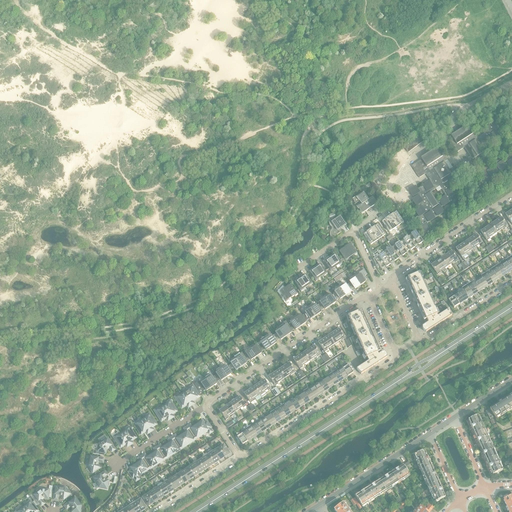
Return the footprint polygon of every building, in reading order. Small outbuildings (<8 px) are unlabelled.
[(442,207),(452,201),(450,198),(456,194),(449,183),(475,166),(479,172),(477,173),(483,182),(477,186),(481,193),(490,187),(492,190),(498,186),(494,179),(493,180),(491,177),(509,166),(511,169),(511,167),(511,154),(511,153),(506,156),(494,164),(492,165),(493,165),(492,165),(490,162),(479,146),(482,144),(491,138),(493,141),(503,135),(498,128),(497,129),(496,127),(500,124),(496,118),(482,127),(485,131),(476,137),(468,124),(451,135),(453,138),(449,141),(457,152),(460,150),(464,147),(471,157),(468,159),(467,158),(452,168),(453,169),(450,171),(444,162),(447,160),(438,146),(421,158),(422,159),(411,166),(419,178),(426,174),(428,178),(429,177),(431,180),(417,189),(415,186),(409,190),(413,196),(414,196),(415,197),(412,199),(418,208),(415,210),(419,217),(418,217),(417,217),(413,221),(420,229),(424,234),(431,230),(427,223),(444,212),(440,207),(442,206),(442,207)] [(377,203),(373,197),(368,200),(364,193),(357,198),(362,204),(358,207),(362,214),(377,203)] [(405,224),(401,218),(400,218),(399,216),(396,212),(393,214),(393,213),(389,216),(397,227),(401,224),(402,226),(405,224)] [(397,227),(389,216),(385,219),(382,221),(385,226),(386,228),(389,232),(392,230),(397,227)] [(340,229),(346,225),(340,217),(337,219),(336,218),(331,219),(330,220),(330,221),(330,222),(330,223),(330,224),(331,225),(332,226),(332,227),(333,228),(333,229),(333,230),(332,231),(331,232),(331,233),(331,234),(331,235),(331,236),(332,237),(332,238),(342,231),(340,229)] [(507,227),(501,217),(496,221),(501,229),(504,228),(504,229),(507,227)] [(501,229),(496,221),(495,220),(492,222),(493,223),(491,224),(496,233),(501,229)] [(385,235),(382,231),(380,229),(381,229),(378,224),(375,226),(370,229),(378,240),(382,237),(385,235)] [(496,233),(491,224),(488,226),(488,225),(485,227),(486,228),(491,236),(496,233)] [(491,236),(486,228),(481,231),(487,241),(490,239),(489,238),(491,236)] [(378,240),(370,229),(366,232),(363,234),(366,238),(368,240),(371,245),(373,243),(374,243),(378,240)] [(423,242),(416,232),(412,234),(411,234),(407,237),(414,248),(415,247),(414,246),(416,245),(418,244),(418,245),(423,242)] [(483,244),(476,234),(471,238),(477,246),(479,245),(480,246),(483,244)] [(414,248),(407,237),(403,240),(399,242),(399,243),(406,253),(407,253),(406,252),(408,250),(408,251),(410,250),(414,248)] [(477,246),(471,238),(471,237),(468,239),(468,240),(466,241),(472,250),(477,246)] [(472,250),(466,241),(464,243),(463,242),(460,244),(461,245),(467,253),(472,250)] [(406,253),(399,243),(395,246),(395,245),(391,248),(398,259),(399,259),(398,257),(400,256),(402,255),(402,256),(406,253)] [(354,250),(350,244),(349,245),(348,244),(344,247),(351,256),(353,254),(354,255),(357,253),(355,250),(354,250)] [(467,253),(461,245),(456,248),(462,258),(465,256),(465,255),(467,253)] [(351,256),(344,247),(340,249),(341,250),(340,251),(344,257),(343,258),(345,261),(348,259),(348,258),(351,256)] [(398,259),(391,248),(387,251),(383,254),(390,264),(391,264),(390,263),(392,262),(393,261),(394,262),(398,259)] [(458,261),(451,251),(446,255),(452,263),(454,262),(455,263),(458,261)] [(339,260),(335,255),(334,256),(333,254),(329,257),(336,266),(339,265),(342,263),(340,260),(339,260)] [(390,264),(383,254),(379,257),(379,256),(375,259),(381,269),(384,267),(385,266),(386,267),(390,264)] [(452,263),(446,255),(446,254),(443,256),(444,257),(441,258),(447,267),(452,263)] [(336,266),(329,257),(325,259),(326,261),(325,262),(329,267),(328,268),(330,271),(334,269),(333,268),(336,266)] [(447,267),(441,258),(439,260),(438,259),(435,261),(436,262),(442,270),(444,273),(446,271),(446,270),(445,268),(447,267)] [(442,270),(436,262),(431,265),(438,275),(440,273),(440,272),(442,270)] [(511,270),(506,262),(502,265),(507,274),(508,273),(509,273),(511,272),(510,271),(511,270)] [(507,274),(502,265),(500,263),(495,266),(502,277),(504,276),(506,275),(505,275),(507,274)] [(324,271),(320,265),(319,266),(318,264),(314,267),(321,277),(324,275),(327,273),(325,270),(324,271)] [(502,277),(495,266),(490,269),(497,280),(499,279),(501,278),(502,277)] [(321,277),(314,267),(311,270),(311,271),(310,272),(314,278),(313,278),(316,281),(319,279),(318,279),(321,277)] [(497,280),(490,269),(486,272),(492,283),(494,282),(496,281),(497,280)] [(367,279),(365,276),(367,274),(364,270),(359,273),(359,274),(358,275),(357,273),(353,276),(360,285),(365,282),(365,281),(367,279)] [(492,283),(486,272),(481,275),(482,278),(488,286),(489,285),(489,286),(491,285),(491,284),(492,283)] [(425,287),(422,280),(419,273),(414,275),(413,274),(410,276),(411,277),(405,279),(412,293),(425,287)] [(310,281),(306,275),(304,276),(303,275),(299,277),(306,287),(309,285),(309,286),(313,284),(310,280),(310,281)] [(360,285),(353,276),(350,278),(350,280),(349,281),(350,282),(348,284),(352,290),(354,288),(355,289),(360,285)] [(306,287),(299,277),(296,280),(297,281),(295,282),(299,288),(298,288),(301,292),(304,290),(303,289),(306,287)] [(488,286),(482,278),(478,281),(483,289),(484,288),(485,289),(487,288),(486,287),(488,286)] [(483,289),(478,281),(473,284),(478,292),(480,291),(480,292),(482,291),(481,290),(483,289)] [(352,290),(348,284),(346,286),(345,284),(343,285),(342,283),(338,286),(345,296),(350,292),(350,291),(352,290)] [(478,292),(473,284),(468,287),(473,295),(475,294),(475,295),(477,294),(477,293),(478,292)] [(295,291),(291,285),(289,286),(288,285),(285,287),(291,297),(294,295),(295,296),(298,294),(295,290),(295,291)] [(345,296),(338,286),(335,289),(336,290),(334,291),(335,293),(333,294),(337,300),(339,298),(340,299),(345,296)] [(291,297),(285,287),(281,290),(282,291),(280,292),(284,298),(284,299),(286,302),(289,300),(288,299),(291,297)] [(432,301),(429,294),(425,287),(412,293),(418,307),(432,301)] [(473,295),(468,287),(463,290),(468,298),(470,298),(472,297),(472,296),(473,295)] [(468,298),(463,290),(458,293),(464,302),(465,301),(466,301),(467,300),(467,299),(468,298)] [(464,302),(458,293),(454,296),(459,305),(460,304),(461,304),(463,303),(462,303),(464,302)] [(337,300),(333,294),(331,296),(330,294),(328,295),(327,294),(324,296),(330,306),(335,302),(335,301),(337,300)] [(330,306),(324,296),(320,299),(321,300),(319,301),(321,303),(318,304),(322,310),(324,308),(325,309),(330,306)] [(459,305),(454,296),(449,300),(454,308),(456,307),(458,306),(457,306),(459,305)] [(438,314),(435,307),(432,301),(418,307),(424,320),(426,319),(437,315),(438,314)] [(322,310),(318,304),(316,306),(315,304),(313,305),(313,304),(309,306),(315,316),(317,314),(318,314),(321,312),(320,312),(322,310)] [(315,316),(309,306),(305,309),(306,310),(304,311),(306,313),(303,315),(307,320),(310,319),(310,320),(313,318),(313,317),(315,316)] [(426,332),(452,315),(449,309),(442,314),(440,315),(438,316),(437,315),(426,319),(428,323),(422,326),(422,327),(422,328),(423,330),(424,331),(425,332),(426,332)] [(368,324),(365,319),(361,310),(356,313),(356,311),(352,313),(353,314),(348,316),(354,330),(368,324)] [(307,320),(303,315),(301,316),(300,314),(299,315),(298,314),(294,317),(300,326),(303,324),(303,325),(306,323),(305,322),(307,320)] [(300,326),(294,317),(290,319),(291,320),(290,321),(291,323),(289,325),(292,330),(295,329),(295,330),(298,328),(298,327),(300,326)] [(292,330),(289,325),(286,326),(285,324),(284,325),(283,324),(279,327),(285,336),(288,334),(288,335),(291,333),(290,332),(292,330)] [(374,338),(371,332),(368,324),(354,330),(360,344),(374,338)] [(285,336),(279,327),(275,329),(276,331),(275,332),(276,333),(274,335),(278,341),(280,339),(280,340),(283,338),(283,337),(285,336)] [(345,338),(339,329),(334,332),(339,341),(341,339),(342,340),(345,338)] [(339,341),(334,332),(333,331),(330,333),(331,334),(328,336),(334,344),(339,341)] [(278,341),(274,335),(272,336),(270,335),(269,336),(268,334),(264,337),(271,346),(273,344),(273,345),(276,343),(275,342),(278,341)] [(334,344),(328,336),(326,337),(326,336),(323,338),(323,339),(329,347),(334,344)] [(271,346),(264,337),(260,339),(261,341),(260,342),(261,344),(259,345),(263,351),(265,349),(266,350),(269,348),(268,348),(271,346)] [(381,353),(377,346),(374,338),(360,344),(366,358),(367,358),(378,353),(378,355),(381,353)] [(329,347),(323,339),(318,343),(325,352),(328,350),(327,349),(329,347)] [(263,351),(259,345),(257,347),(255,345),(254,346),(253,345),(249,347),(256,356),(258,355),(261,353),(261,352),(263,351)] [(320,355),(314,346),(309,349),(314,358),(317,356),(317,357),(320,355)] [(256,356),(249,347),(246,350),(247,351),(245,352),(246,354),(244,355),(248,361),(250,359),(251,360),(254,358),(253,358),(256,356)] [(314,358),(309,349),(308,348),(305,350),(306,351),(304,353),(309,361),(314,358)] [(361,374),(387,357),(387,356),(386,355),(386,354),(385,353),(384,352),(383,351),(381,353),(378,355),(378,353),(367,358),(368,361),(356,369),(357,369),(361,374)] [(309,361),(304,353),(301,354),(301,353),(298,355),(299,356),(304,365),(309,361)] [(248,361),(244,355),(242,357),(241,355),(239,356),(238,355),(235,357),(241,366),(243,365),(246,363),(246,362),(248,361)] [(304,365),(299,356),(294,360),(300,369),(303,367),(302,366),(304,365)] [(241,366),(235,357),(231,360),(232,361),(230,362),(231,364),(229,365),(233,371),(235,370),(236,370),(239,368),(241,366)] [(296,372),(289,363),(284,366),(290,375),(292,373),(293,374),(296,372)] [(353,373),(346,363),(341,366),(343,368),(348,376),(350,375),(350,376),(352,375),(352,374),(353,373)] [(233,371),(229,365),(227,367),(226,365),(224,366),(223,365),(220,367),(226,377),(228,375),(229,375),(232,374),(231,373),(233,371)] [(290,375),(284,366),(284,365),(281,367),(281,368),(279,370),(285,378),(290,375)] [(226,377),(220,367),(216,370),(217,371),(215,372),(217,374),(214,376),(218,381),(221,380),(221,381),(224,379),(224,378),(226,377)] [(348,376),(343,368),(338,371),(343,379),(345,378),(345,379),(347,378),(347,377),(348,376)] [(343,379),(338,371),(337,369),(332,372),(339,383),(340,382),(341,382),(342,381),(342,380),(343,379)] [(285,378),(279,370),(277,371),(276,370),(273,372),(274,373),(280,381),(285,378)] [(339,383),(332,372),(327,376),(328,377),(334,386),(335,385),(336,385),(338,384),(337,384),(339,383)] [(280,381),(274,373),(269,377),(275,386),(278,384),(278,383),(280,381)] [(218,381),(214,376),(212,377),(211,375),(209,376),(209,375),(205,378),(211,387),(213,385),(214,386),(217,384),(216,383),(218,381)] [(334,386),(328,377),(324,381),(329,389),(331,388),(333,387),(332,387),(334,386)] [(211,387),(205,378),(201,380),(202,381),(199,383),(199,382),(194,385),(198,391),(200,394),(203,391),(203,392),(206,390),(206,391),(209,389),(209,388),(211,387)] [(271,389),(264,380),(259,383),(265,392),(267,390),(268,391),(271,389)] [(329,389),(324,381),(319,384),(324,392),(326,391),(328,390),(329,389)] [(265,392),(259,383),(259,382),(256,384),(257,385),(254,387),(260,395),(265,392)] [(324,392),(319,384),(314,387),(320,395),(321,394),(321,395),(323,393),(324,392)] [(194,398),(199,395),(193,386),(187,389),(188,390),(184,393),(191,405),(194,404),(192,401),(195,400),(194,398)] [(260,395),(254,387),(252,388),(251,387),(248,389),(249,390),(255,398),(260,395)] [(320,395),(314,387),(309,390),(315,398),(316,397),(317,398),(318,396),(320,395)] [(315,398),(309,390),(308,388),(303,391),(304,393),(310,401),(311,400),(312,401),(313,400),(313,399),(315,398)] [(255,398),(249,390),(244,394),(251,403),(253,401),(253,400),(255,398)] [(191,405),(184,393),(179,396),(178,395),(175,397),(181,407),(184,405),(184,406),(187,405),(188,407),(191,405)] [(310,401),(304,393),(300,396),(305,404),(306,403),(307,404),(309,403),(308,402),(310,401)] [(305,404),(300,396),(295,399),(300,407),(302,406),(302,407),(304,406),(303,405),(305,404)] [(502,414),(509,410),(510,411),(511,410),(511,409),(511,408),(511,400),(509,396),(490,408),(496,418),(501,415),(502,416),(503,415),(502,414)] [(246,406),(240,397),(235,400),(240,408),(242,407),(243,408),(246,406)] [(240,408),(235,400),(234,399),(231,401),(232,402),(230,404),(235,412),(240,408)] [(300,407),(295,399),(290,402),(295,411),(297,410),(299,409),(299,408),(300,407)] [(170,400),(167,402),(168,404),(163,406),(171,419),(174,417),(172,414),(177,411),(170,400)] [(295,411),(290,402),(289,401),(284,404),(291,414),(292,413),(294,412),(295,411)] [(235,412),(230,404),(227,405),(227,404),(224,406),(224,407),(230,415),(235,412)] [(291,414),(284,404),(279,407),(286,417),(287,416),(288,416),(290,415),(289,415),(291,414)] [(171,419),(163,406),(158,410),(157,408),(154,410),(161,420),(163,418),(164,419),(166,418),(168,420),(171,419)] [(230,415),(224,407),(219,410),(226,420),(229,418),(228,417),(230,415)] [(286,417),(279,407),(274,410),(281,420),(283,419),(285,418),(284,418),(286,417)] [(281,420),(274,410),(270,413),(271,415),(276,423),(278,422),(278,423),(280,421),(281,420)] [(156,423),(149,414),(146,416),(147,417),(143,420),(150,432),(153,430),(152,428),(154,426),(153,425),(156,423)] [(276,423),(271,415),(266,418),(271,426),(273,425),(273,426),(275,425),(275,424),(276,423)] [(481,423),(478,415),(477,416),(477,415),(474,417),(468,420),(474,434),(484,430),(482,424),(483,423),(482,422),(481,423)] [(271,426),(266,418),(265,416),(260,419),(267,429),(268,428),(268,429),(270,428),(270,427),(271,426)] [(267,429),(260,419),(255,422),(262,432),(263,431),(264,432),(265,431),(265,430),(267,429)] [(150,432),(143,420),(138,423),(137,422),(134,424),(140,433),(143,432),(143,433),(146,431),(147,434),(150,432)] [(210,428),(211,427),(207,422),(204,424),(202,421),(196,425),(203,434),(207,431),(209,434),(212,432),(210,428)] [(262,432),(255,422),(250,425),(257,435),(258,434),(259,435),(261,434),(260,433),(262,432)] [(203,434),(196,425),(192,428),(190,425),(187,427),(195,439),(203,434)] [(257,435),(250,425),(246,428),(252,439),(254,438),(256,437),(255,436),(257,435)] [(135,436),(129,427),(126,429),(127,430),(122,433),(130,445),(133,443),(131,441),(133,439),(133,438),(135,436)] [(195,439),(187,427),(184,429),(186,432),(181,435),(187,445),(195,439)] [(252,439),(246,428),(241,432),(242,433),(247,442),(249,441),(251,440),(252,439)] [(487,436),(484,430),(474,434),(480,447),(490,443),(487,437),(489,436),(488,435),(487,436)] [(130,445),(122,433),(117,436),(117,435),(114,437),(115,439),(113,441),(114,443),(117,442),(120,446),(122,445),(123,446),(125,444),(127,447),(130,445)] [(247,442),(242,433),(237,437),(242,445),(244,444),(246,443),(247,442)] [(187,445),(181,435),(177,438),(175,435),(172,437),(180,449),(187,445)] [(180,449),(172,437),(169,439),(171,442),(166,445),(172,454),(180,449)] [(115,449),(107,438),(99,444),(97,451),(106,453),(106,449),(107,449),(109,447),(112,451),(115,449)] [(493,449),(490,443),(480,447),(486,460),(496,456),(493,450),(495,450),(494,449),(493,449)] [(172,454),(166,445),(162,448),(160,445),(157,447),(165,459),(172,454)] [(229,453),(224,445),(219,448),(224,457),(225,457),(226,456),(227,455),(229,453)] [(165,459),(157,447),(154,449),(156,451),(151,455),(157,464),(165,459)] [(224,457),(219,448),(214,452),(219,460),(221,458),(222,459),(224,458),(224,457)] [(429,462),(424,450),(424,451),(423,450),(420,452),(414,455),(417,461),(416,461),(416,462),(417,462),(419,465),(417,465),(418,466),(419,466),(421,471),(431,466),(431,465),(430,462),(429,462)] [(219,460),(214,452),(208,455),(214,463),(215,463),(216,462),(217,462),(219,460)] [(157,464),(151,455),(147,457),(145,455),(142,456),(150,469),(157,464)] [(214,463),(208,455),(204,458),(209,467),(211,465),(212,465),(213,464),(214,463)] [(98,465),(98,464),(98,461),(103,462),(103,459),(91,456),(89,466),(93,472),(100,468),(98,465)] [(150,469),(142,456),(139,458),(141,461),(135,464),(141,474),(150,469)] [(499,462),(496,456),(486,460),(488,465),(493,475),(499,472),(502,471),(502,470),(499,463),(501,463),(500,462),(499,462)] [(209,467),(204,458),(198,461),(204,470),(205,470),(206,469),(206,468),(209,467)] [(204,470),(198,461),(194,465),(199,473),(201,471),(202,472),(203,471),(204,470)] [(141,474),(135,464),(130,468),(132,470),(129,472),(133,479),(141,474)] [(199,473),(194,465),(188,468),(194,476),(195,476),(196,476),(196,475),(199,473)] [(403,479),(409,475),(406,470),(403,465),(391,473),(397,483),(402,480),(403,481),(404,480),(403,479)] [(436,477),(433,470),(432,467),(431,466),(421,471),(424,476),(422,476),(423,477),(424,477),(426,480),(424,480),(425,481),(426,481),(428,486),(438,482),(438,481),(436,477)] [(194,476),(188,468),(183,471),(189,480),(191,478),(192,478),(193,477),(194,477),(194,476)] [(189,480),(183,471),(178,474),(184,483),(185,483),(186,482),(186,481),(189,480)] [(109,481),(105,480),(104,480),(103,477),(107,475),(105,472),(94,479),(99,487),(107,489),(109,481)] [(392,486),(397,483),(391,473),(379,481),(385,490),(391,487),(392,488),(393,487),(392,486)] [(184,483),(178,474),(173,478),(179,486),(181,485),(182,485),(183,484),(183,483),(184,483)] [(179,486),(173,478),(168,481),(174,489),(175,489),(176,489),(176,488),(179,486)] [(174,489),(168,481),(163,484),(169,493),(171,491),(172,491),(173,490),(174,489)] [(380,494),(385,490),(379,481),(367,488),(374,498),(379,495),(379,496),(380,496),(381,495),(380,494)] [(445,497),(440,486),(439,482),(439,483),(438,482),(428,486),(431,491),(429,492),(430,493),(431,492),(432,495),(431,496),(431,497),(433,496),(435,502),(436,502),(439,501),(439,500),(445,497)] [(169,493),(163,484),(158,488),(164,496),(165,496),(166,495),(166,494),(169,493)] [(32,493),(29,495),(32,499),(35,502),(36,504),(37,504),(38,506),(40,504),(41,506),(44,503),(41,500),(44,498),(48,498),(48,497),(51,498),(52,493),(52,489),(52,487),(49,487),(49,490),(41,489),(33,495),(32,493)] [(52,489),(52,493),(55,493),(54,500),(57,500),(58,496),(61,496),(64,499),(70,494),(66,488),(55,487),(55,489),(52,489)] [(164,496),(158,488),(153,491),(158,499),(161,498),(162,498),(163,497),(163,496),(164,496)] [(368,502),(374,498),(367,488),(355,496),(362,507),(369,503),(368,502)] [(158,499),(153,491),(148,494),(154,502),(155,502),(156,502),(156,501),(158,499)] [(154,502),(148,494),(143,497),(148,506),(151,504),(152,504),(153,503),(154,502)] [(511,503),(511,495),(507,498),(507,497),(504,498),(504,499),(503,499),(506,506),(511,503)] [(80,511),(81,506),(75,498),(65,506),(67,509),(71,506),(72,508),(72,509),(71,511),(80,511)] [(146,508),(140,498),(134,501),(141,511),(142,511),(143,510),(146,508)] [(34,511),(35,511),(37,510),(30,501),(27,503),(28,504),(24,507),(27,511),(34,511)] [(141,511),(134,501),(129,505),(134,511),(140,511),(141,511)] [(351,510),(350,509),(349,508),(348,509),(343,502),(342,503),(339,504),(339,505),(334,509),(335,510),(334,510),(335,511),(350,511),(349,511),(351,510)]
